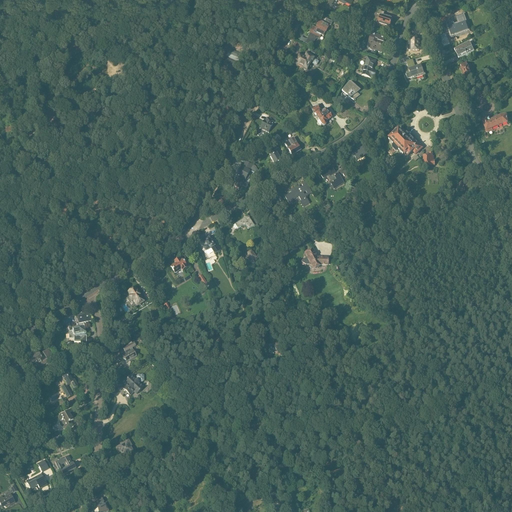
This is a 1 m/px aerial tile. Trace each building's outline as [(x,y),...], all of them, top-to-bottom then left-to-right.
[(379,12),(378,15),(380,16),(378,24),(390,28),(393,20),(383,17),(384,13),(379,12)] [(448,24),(450,27),(448,28),(451,39),(468,33),(463,17),(456,19),(458,25),(454,26),(453,22),(448,24)] [(333,23),(332,22),(326,19),(324,23),(321,22),(318,21),(317,24),(317,25),(316,28),(326,33),(329,27),(331,27),(333,23)] [(320,38),(322,35),(324,37),(326,33),(316,28),(312,26),(310,31),(312,31),(306,44),(311,46),(315,38),(319,37),(320,38)] [(370,50),(377,52),(382,53),(384,47),(382,47),(383,43),(384,44),(386,37),(372,33),(368,46),(371,47),(370,50)] [(419,40),(417,40),(417,38),(413,38),(413,40),(409,40),(408,50),(419,51),(419,40)] [(454,50),(455,51),(459,59),(463,57),(464,58),(471,54),(470,53),(473,51),(469,42),(465,44),(465,43),(457,47),(458,48),(454,50)] [(224,55),(218,67),(221,68),(219,74),(230,79),(233,73),(236,75),(241,64),(238,62),(240,57),(229,52),(227,57),(224,55)] [(296,60),(295,59),(294,59),(293,59),(293,60),(292,60),(292,61),(292,62),(292,63),(293,63),(293,64),(295,65),(294,65),(297,67),(297,66),(307,71),(311,63),(315,66),(316,65),(316,66),(318,62),(317,62),(318,61),(313,59),(313,58),(306,54),(304,58),(299,55),(296,60)] [(372,77),(374,78),(376,72),(373,71),(376,61),(367,58),(364,67),(362,67),(362,68),(361,69),(361,70),(362,71),(363,71),(361,75),(371,78),(372,77)] [(421,66),(415,68),(413,60),(406,63),(410,73),(406,75),(407,80),(411,78),(412,79),(414,78),(414,79),(425,75),(423,69),(422,70),(421,66)] [(474,72),(472,65),(468,66),(467,63),(460,66),(466,81),(472,79),(470,73),(474,72)] [(341,95),(343,93),(348,98),(349,97),(353,101),(359,96),(356,93),(358,90),(351,84),(351,83),(350,84),(349,83),(341,93),(342,94),(341,95)] [(319,105),(312,110),(322,126),(324,127),(325,126),(326,124),(325,123),(332,119),(326,110),(323,112),(319,105)] [(270,115),(268,119),(267,118),(264,123),(263,123),(260,129),(268,133),(274,122),(275,122),(276,120),(270,115)] [(488,120),(487,118),(481,121),(483,126),(484,126),(485,130),(485,132),(488,133),(493,131),(492,130),(503,125),(508,124),(507,115),(500,116),(498,117),(497,115),(489,119),(488,120)] [(390,140),(389,141),(393,145),(392,149),(396,152),(399,152),(403,156),(404,155),(405,156),(406,155),(408,157),(413,152),(416,155),(422,149),(415,140),(414,141),(407,134),(405,136),(399,130),(398,131),(397,130),(394,133),(395,134),(389,139),(390,140)] [(293,139),(285,144),(292,156),(300,151),(297,145),(295,142),(293,139)] [(367,156),(366,153),(362,148),(352,154),(354,157),(351,159),(356,168),(360,166),(357,162),(367,156)] [(274,151),(269,154),(271,156),(270,157),(275,166),(281,162),(276,153),(274,151)] [(429,154),(429,157),(424,157),(423,166),(430,166),(430,168),(432,168),(432,166),(435,166),(435,161),(433,161),(434,157),(433,157),(433,154),(429,154)] [(239,189),(241,186),(245,179),(246,180),(248,180),(249,177),(249,176),(248,175),(253,166),(246,162),(243,168),(242,168),(238,176),(239,176),(235,183),(236,184),(234,186),(239,189)] [(340,170),(341,170),(335,174),(332,167),(320,174),(323,179),(329,176),(333,182),(332,183),(331,184),(334,190),(344,184),(340,177),(343,175),(344,177),(348,175),(343,168),(340,170)] [(296,188),(284,195),(289,205),(292,203),(291,201),(298,197),(301,202),(300,203),(303,208),(309,204),(303,193),(309,189),(305,183),(301,185),(303,187),(298,190),(296,188)] [(375,202),(366,206),(368,209),(369,211),(377,206),(376,205),(375,202)] [(248,217),(234,226),(237,230),(245,225),(248,230),(254,227),(256,231),(258,229),(257,224),(255,219),(250,221),(248,217)] [(219,246),(216,248),(212,242),(211,242),(209,239),(207,240),(206,239),(204,241),(204,242),(202,243),(205,248),(203,249),(205,253),(211,250),(215,257),(222,252),(219,246)] [(317,257),(313,249),(304,254),(306,258),(304,260),(303,261),(302,263),(305,264),(306,262),(307,261),(313,271),(321,266),(328,266),(328,257),(317,257)] [(257,258),(252,251),(249,251),(247,253),(246,255),(247,256),(245,257),(249,262),(250,262),(251,261),(251,262),(257,258)] [(183,274),(182,272),(190,267),(185,259),(182,261),(180,259),(174,263),(175,264),(170,267),(177,278),(183,274)] [(201,275),(198,278),(203,285),(206,283),(201,275)] [(263,283),(257,287),(259,292),(266,288),(263,283)] [(135,288),(128,293),(130,296),(129,297),(132,302),(133,301),(137,307),(144,302),(135,288)] [(79,324),(91,321),(88,315),(85,314),(83,313),(81,313),(80,314),(78,315),(79,324)] [(68,335),(67,336),(67,337),(67,338),(68,338),(68,339),(69,339),(69,340),(73,339),(74,340),(74,343),(86,343),(86,337),(84,337),(84,334),(86,333),(85,327),(73,330),(73,334),(72,334),(69,335),(68,335)] [(222,337),(214,339),(215,343),(218,342),(219,348),(224,347),(222,337)] [(279,342),(267,345),(268,349),(272,348),(273,353),(277,352),(276,346),(280,345),(279,342)] [(126,352),(127,353),(123,356),(124,358),(123,360),(129,362),(137,357),(132,348),(136,346),(134,343),(123,349),(125,352),(126,352)] [(38,352),(28,358),(33,366),(35,364),(40,361),(41,362),(46,359),(52,356),(48,350),(40,355),(38,352)] [(64,357),(60,360),(65,368),(69,366),(64,357)] [(23,374),(21,371),(20,372),(16,365),(6,372),(10,378),(18,373),(20,376),(19,379),(21,382),(24,383),(27,381),(28,378),(26,375),(23,374)] [(73,396),(67,386),(71,384),(75,390),(79,388),(72,375),(70,377),(68,373),(61,376),(66,385),(61,387),(68,399),(73,396)] [(130,396),(134,392),(137,395),(143,388),(139,383),(140,382),(140,383),(142,383),(144,381),(144,380),(143,379),(144,378),(144,377),(143,376),(141,376),(140,376),(138,376),(136,377),(136,379),(137,379),(136,381),(131,376),(124,383),(127,385),(123,389),(126,392),(127,394),(128,393),(130,396)] [(120,381),(110,387),(113,392),(123,387),(120,381)] [(69,406),(65,399),(56,404),(59,408),(61,407),(63,410),(69,406)] [(68,412),(58,417),(60,422),(60,423),(60,424),(60,425),(61,426),(61,427),(62,427),(62,428),(63,428),(64,428),(65,431),(73,426),(71,422),(73,421),(68,412)] [(131,446),(128,440),(123,443),(122,443),(120,444),(121,446),(116,448),(119,453),(121,452),(122,455),(121,456),(124,461),(131,457),(129,453),(132,451),(130,447),(131,446)] [(65,459),(65,460),(63,461),(62,459),(56,463),(55,463),(57,468),(60,472),(61,471),(64,476),(76,469),(73,463),(73,464),(69,457),(65,459)] [(47,470),(43,462),(38,465),(42,473),(47,470)] [(31,480),(27,483),(31,489),(38,485),(40,490),(47,486),(41,475),(35,478),(36,480),(32,482),(31,480)] [(2,497),(0,498),(0,505),(1,506),(2,508),(9,504),(10,506),(15,503),(11,496),(3,500),(2,497)] [(102,500),(89,506),(92,511),(108,511),(105,506),(104,505),(105,505),(102,500)]
